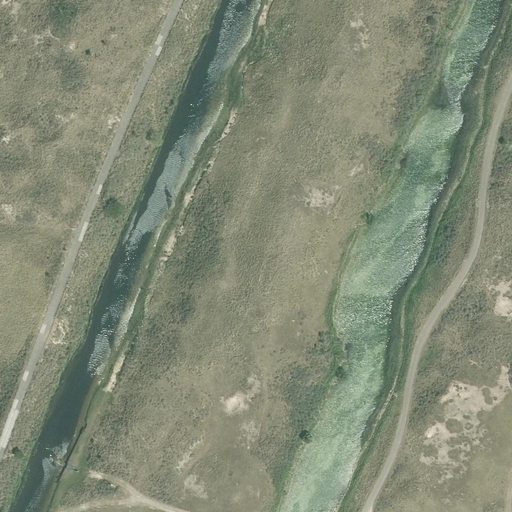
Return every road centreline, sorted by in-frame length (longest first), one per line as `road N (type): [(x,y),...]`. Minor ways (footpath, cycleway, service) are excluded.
road 1 (track): [(276,0),(78,458),(82,473),(65,482),(56,511)]
road 2 (track): [(0,449),(179,0)]
road 3 (track): [(511,80),(489,148),(476,245),(419,340),(399,433),(365,511)]
